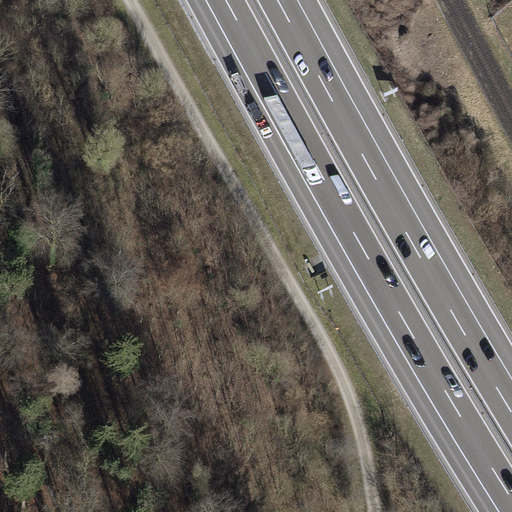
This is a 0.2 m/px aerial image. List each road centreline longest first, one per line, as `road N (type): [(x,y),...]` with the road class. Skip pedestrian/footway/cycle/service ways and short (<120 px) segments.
road 1 (motorway): [(216,0),(510,511)]
road 2 (track): [(129,0),(339,369),(363,430),(377,511)]
road 3 (motorway): [(511,395),(288,0)]
